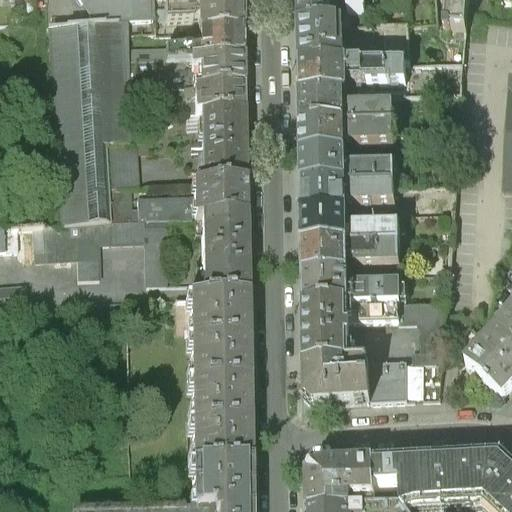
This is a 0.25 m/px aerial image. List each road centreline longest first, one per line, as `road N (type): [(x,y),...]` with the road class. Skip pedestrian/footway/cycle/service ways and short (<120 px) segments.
road 1 (residential): [(277,442),(271,0)]
road 2 (residential): [(277,442),(454,428),(511,439)]
